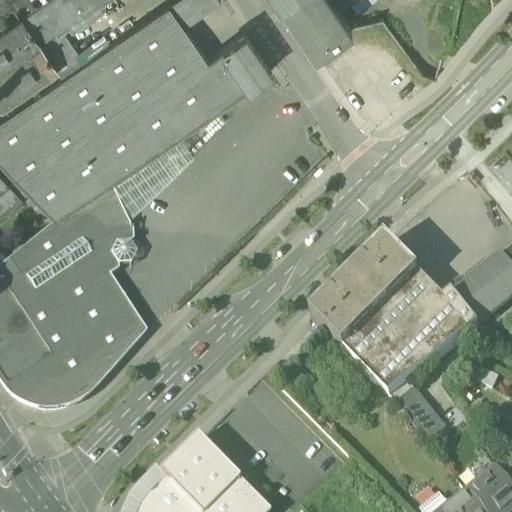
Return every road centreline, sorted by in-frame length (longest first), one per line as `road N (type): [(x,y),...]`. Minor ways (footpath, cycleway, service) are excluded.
road 1 (secondary): [(59,511),(385,185)]
road 2 (residential): [(252,0),(385,185)]
